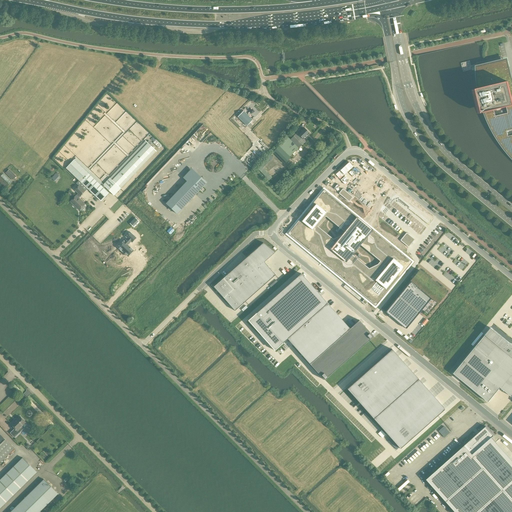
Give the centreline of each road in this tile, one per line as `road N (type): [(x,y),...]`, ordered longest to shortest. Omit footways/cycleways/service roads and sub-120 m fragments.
road 1 (secondary): [(22,0),(189,24),(382,8)]
road 2 (unclassified): [(273,232),(346,153),(357,151),(511,277)]
road 3 (unclassified): [(273,232),(511,434)]
road 4 (unclassified): [(262,79),(248,56),(0,37)]
road 5 (secondary): [(382,8),(414,130),(511,223)]
road 6 (secondary): [(345,0),(235,10),(101,0)]
road 7 (secondary): [(511,208),(425,125),(393,6)]
road 8 (unclassified): [(306,511),(141,345)]
road 9 (unclassified): [(154,511),(0,356)]
road 10 (unclassified): [(141,345),(0,202)]
road 11 (unclassified): [(141,345),(253,235),(273,232)]
